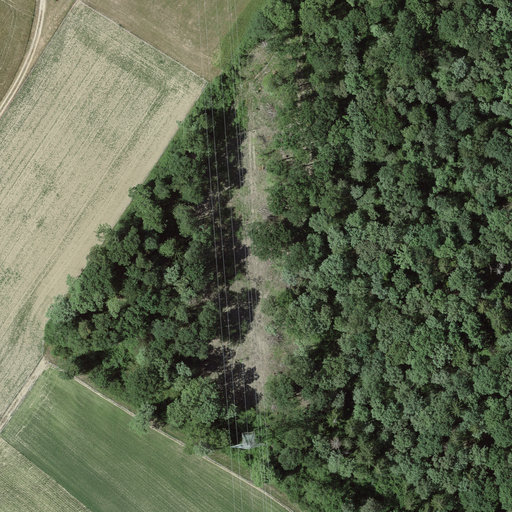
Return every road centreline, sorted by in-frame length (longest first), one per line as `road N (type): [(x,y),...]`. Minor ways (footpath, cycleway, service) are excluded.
road 1 (track): [(0,424),(47,348),(55,341),(75,345)]
road 2 (track): [(42,0),(30,57),(0,111)]
